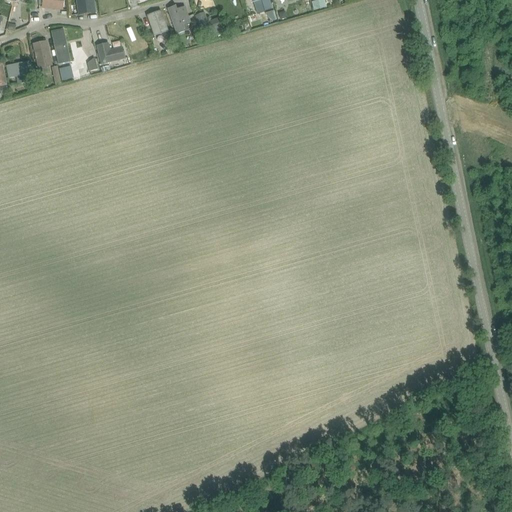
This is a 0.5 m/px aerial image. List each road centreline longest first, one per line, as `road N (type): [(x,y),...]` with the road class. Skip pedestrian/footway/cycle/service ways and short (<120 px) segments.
road 1 (unclassified): [(511,444),(420,0)]
road 2 (residential): [(0,44),(44,23),(95,25),(182,0)]
